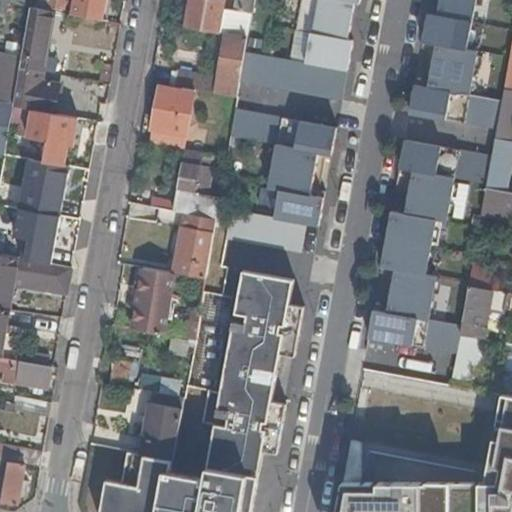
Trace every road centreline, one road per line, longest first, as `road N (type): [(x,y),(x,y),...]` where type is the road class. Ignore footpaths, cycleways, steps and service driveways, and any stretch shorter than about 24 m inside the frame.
road 1 (residential): [(404,0),(306,511)]
road 2 (residential): [(52,511),(147,0)]
